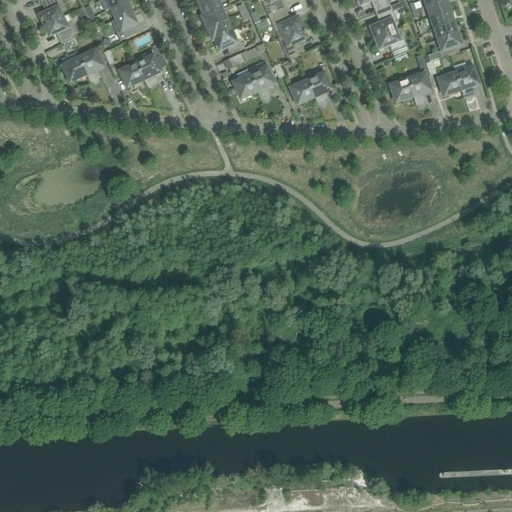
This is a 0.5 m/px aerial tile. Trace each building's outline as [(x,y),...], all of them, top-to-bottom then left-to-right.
[(45,26),(63,18),(60,11),(64,9),(60,0),(46,0),(43,1),(48,12),(40,16),(42,20),(41,20),(43,23),(45,26)] [(112,9),(126,2),(125,0),(103,0),(101,1),(106,12),(111,9),(112,9)] [(202,6),(201,7),(205,17),(222,10),(217,0),(214,0),(202,6)] [(267,0),(268,1),(263,3),(270,18),(284,11),(279,0),(267,0)] [(359,0),(362,6),(365,5),(365,4),(370,1),(372,0),(373,3),(372,6),(375,13),(391,7),(388,0),(359,0)] [(445,1),(427,7),(430,18),(450,12),(447,5),(446,5),(445,1)] [(117,20),(131,13),(126,2),(112,9),(117,20)] [(241,15),(246,12),(243,5),(237,7),(241,15)] [(396,31),(393,24),(397,22),(391,7),(375,13),(378,21),(381,22),(382,25),(380,25),(371,29),(371,30),(370,31),(373,38),(375,38),(375,39),(396,31)] [(227,21),(222,10),(205,17),(203,18),(208,29),(227,21)] [(289,22),(284,11),(270,18),(276,32),(281,30),(284,37),(302,29),(298,18),(289,22)] [(244,22),(249,19),(246,12),(241,15),(244,22)] [(450,12),(430,18),(434,29),(452,23),(451,19),(452,19),(450,12)] [(117,20),(112,23),(117,34),(121,42),(136,34),(133,26),(137,24),(131,13),(117,20)] [(58,33),(63,44),(76,39),(78,38),(71,23),(66,25),(63,18),(45,26),(50,37),(58,33)] [(213,40),(215,39),(232,32),(227,21),(208,29),(213,40)] [(452,23),(434,29),(438,41),(457,34),(455,27),(453,28),(452,23)] [(287,44),(282,46),(289,61),(294,58),(304,54),(298,43),(300,42),(307,39),(305,35),(306,35),(304,32),(302,29),(284,37),(287,44)] [(396,31),(375,39),(380,51),(384,49),(383,48),(389,46),(388,45),(390,45),(392,48),(390,50),(394,58),(406,53),(409,52),(403,36),(398,38),(396,31)] [(237,43),(232,32),(215,39),(218,46),(219,46),(221,50),(229,46),(233,54),(244,49),(241,41),(237,43)] [(442,52),(428,57),(430,62),(433,62),(456,54),(454,48),(458,47),(461,46),(457,34),(438,41),(442,52)] [(67,51),(76,46),(79,45),(76,39),(63,44),(67,51)] [(109,47),(112,41),(105,39),(102,45),(109,47)] [(260,54),(266,51),(263,45),(257,48),(260,54)] [(110,66),(116,63),(111,50),(104,53),(106,56),(110,66)] [(80,59),(79,59),(87,75),(90,83),(91,83),(92,83),(92,84),(93,85),(95,85),(96,85),(97,85),(98,84),(99,83),(99,82),(99,81),(99,79),(95,71),(98,70),(104,67),(96,51),(80,59)] [(406,53),(394,58),(396,64),(406,61),(409,59),(406,53)] [(241,55),(229,60),(232,66),(233,69),(245,63),(244,61),(241,55)] [(137,64),(145,80),(144,81),(148,89),(149,88),(150,89),(151,90),(152,90),(153,90),(155,90),(156,89),(156,88),(157,87),(157,86),(156,85),(153,77),(155,75),(161,72),(156,61),(154,56),(137,64)] [(71,82),(87,75),(79,59),(64,66),(66,71),(64,72),(67,79),(69,78),(71,82)] [(425,62),(418,64),(421,71),(427,69),(425,62)] [(430,77),(437,74),(433,62),(430,62),(426,64),(430,77)] [(137,64),(121,72),(123,76),(121,77),(125,84),(127,83),(129,88),(144,81),(145,80),(137,64)] [(279,80),(286,77),(281,68),(280,65),(274,68),(275,71),(279,80)] [(268,68),(251,76),(258,92),(257,93),(261,101),(262,100),(263,101),(264,102),(265,102),(266,102),(268,102),(269,101),(269,100),(270,99),(270,98),(270,97),(266,89),(269,88),(275,85),(268,68)] [(473,68),(456,74),(462,91),(461,91),(464,100),(465,99),(466,100),(467,101),(468,102),(469,102),(470,102),(471,101),(472,100),(473,99),(473,98),(473,97),(470,88),(473,87),(479,85),(473,68)] [(324,74),(308,81),(315,98),(314,98),(318,106),(319,106),(320,107),(321,107),(322,108),(323,108),(325,108),(326,107),(326,106),(327,105),(327,104),(327,102),(323,94),(326,93),(332,90),(324,74)] [(441,84),(439,85),(442,93),(444,92),(445,97),(461,91),(462,91),(456,74),(439,80),(441,84)] [(425,75),(408,80),(414,97),(413,98),(416,106),(417,106),(418,107),(419,108),(420,108),(421,108),(422,108),(423,107),(424,107),(425,105),(425,104),(425,103),(422,95),(425,94),(431,91),(425,75)] [(237,87),(235,88),(238,96),(240,95),(242,99),(257,93),(258,92),(251,76),(250,76),(240,81),(235,83),(237,87)] [(393,90),(391,91),(394,99),(396,98),(397,103),(413,98),(414,97),(408,80),(391,86),(393,90)] [(308,81),(292,89),(294,93),(292,94),(295,101),(297,101),(299,105),(314,98),(315,98),(308,81)]
